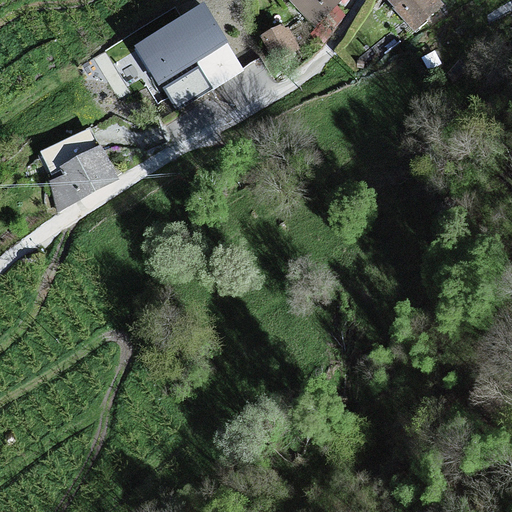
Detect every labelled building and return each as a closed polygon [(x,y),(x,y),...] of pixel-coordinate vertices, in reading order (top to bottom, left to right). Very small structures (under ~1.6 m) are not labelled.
[(281,0),(315,32),(346,0),(281,0)] [(439,0),(383,0),(409,28),(440,0),(439,0)] [(229,42),(203,3),(134,47),(159,86),(229,42)] [(284,23),(259,36),(273,62),(298,50),(284,23)] [(58,169),(62,177),(47,185),(59,207),(114,177),(98,148),(58,169)]
